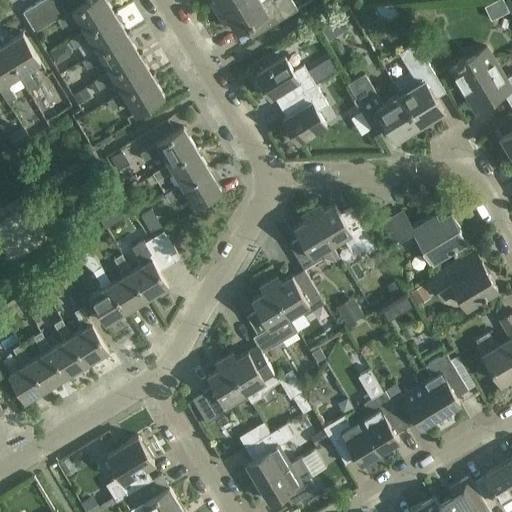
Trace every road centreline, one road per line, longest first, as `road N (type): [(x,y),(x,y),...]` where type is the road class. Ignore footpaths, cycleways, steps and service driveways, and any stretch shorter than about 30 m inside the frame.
road 1 (residential): [(511,226),(486,181),(467,176),(272,188)]
road 2 (residential): [(154,378),(272,188)]
road 3 (residential): [(272,188),(163,0)]
road 4 (residential): [(355,511),(511,424)]
road 5 (residential): [(0,467),(154,378)]
road 6 (residential): [(154,378),(234,511)]
